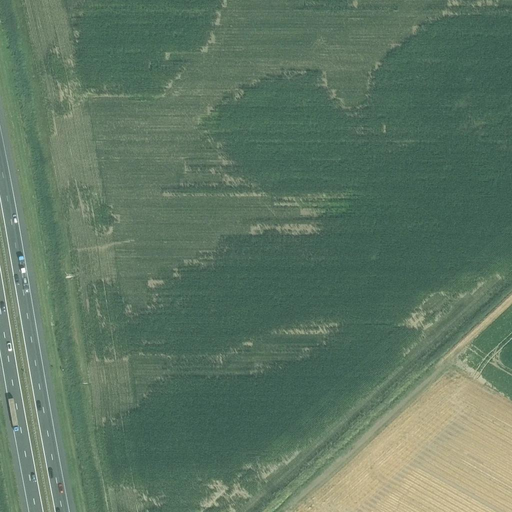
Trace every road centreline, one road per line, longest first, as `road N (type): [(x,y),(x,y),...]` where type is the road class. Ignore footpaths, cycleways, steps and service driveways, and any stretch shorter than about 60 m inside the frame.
road 1 (motorway): [(62,511),(0,167)]
road 2 (motorway): [(0,311),(36,511)]
